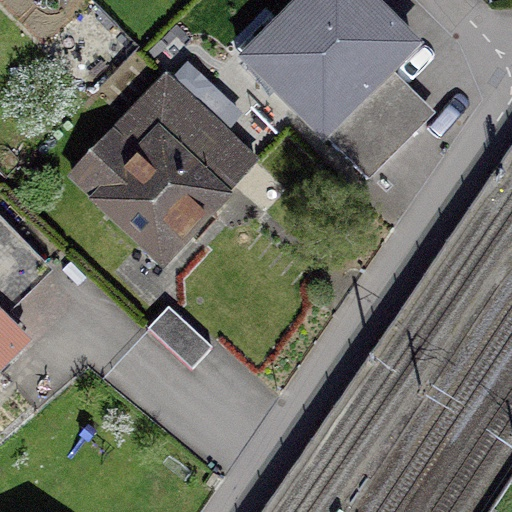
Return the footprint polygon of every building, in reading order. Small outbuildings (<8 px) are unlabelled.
[(294,43),(263,75),(325,137),(414,48),(365,0),(309,0),(280,29),(294,43)] [(256,162),(166,78),(73,176),(162,262),(256,162)] [(0,309),(44,267),(0,222),(0,367),(22,346),(0,323),(0,309)] [(169,308),(148,330),(192,370),(213,348),(169,308)] [(47,331),(4,373),(38,408),(81,366),(47,331)]
